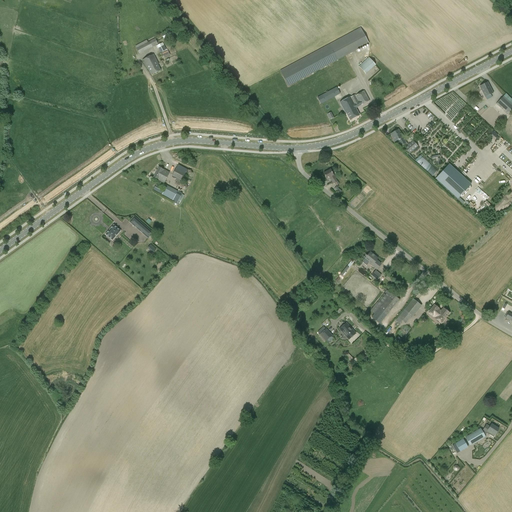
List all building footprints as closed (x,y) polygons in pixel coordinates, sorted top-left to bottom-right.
[(135,46),(139,54),(158,44),(155,38),(148,42),(147,40),(135,46)] [(162,52),(164,58),(170,56),(167,50),(166,50),(167,50),(165,45),(164,45),(163,43),(158,45),(156,46),(157,49),(159,48),(161,53),(162,52)] [(338,60),(331,46),(299,63),(306,77),(338,60)] [(161,70),(158,64),(153,55),(142,60),(147,70),(148,69),(151,75),(161,70)] [(366,74),(376,65),(369,57),(358,67),(366,74)] [(493,93),(487,82),(479,86),(485,97),(493,93)] [(317,97),(321,104),(335,97),(340,94),(337,87),(317,97)] [(355,94),(350,97),(339,102),(345,112),(350,120),(359,115),(356,108),(370,101),(364,91),(356,95),(355,94)] [(496,104),(507,114),(511,109),(511,103),(503,96),(496,104)] [(395,142),(397,140),(400,146),(406,143),(403,137),(398,129),(390,134),(395,142)] [(413,141),(404,149),(409,154),(418,146),(413,141)] [(471,184),(449,164),(442,172),(436,179),(437,180),(458,199),(471,184)] [(153,177),(157,179),(157,180),(164,183),(169,173),(159,167),(153,177)] [(176,168),(172,175),(183,181),(186,174),(176,168)] [(334,175),(333,175),(330,169),(323,173),(326,179),(327,181),(330,179),(333,184),(334,183),(336,186),(339,184),(337,181),(334,175)] [(177,191),(167,186),(162,195),(172,201),(174,197),(177,199),(180,194),(177,192),(177,191)] [(153,232),(136,218),(132,224),(149,237),(153,232)] [(115,238),(121,231),(114,225),(106,235),(112,240),(115,238)] [(154,253),(157,249),(151,244),(148,248),(154,253)] [(369,262),(368,263),(377,269),(381,264),(376,260),(378,258),(370,252),(365,258),(369,262)] [(371,276),(377,281),(381,275),(375,270),(375,271),(372,274),(371,276)] [(380,324),(399,299),(390,292),(387,295),(388,296),(371,317),(380,324)] [(408,313),(413,317),(422,306),(413,299),(404,310),(398,318),(402,321),(408,313)] [(439,323),(441,324),(450,313),(443,307),(441,310),(439,309),(440,309),(434,304),(427,312),(433,317),(434,316),(435,317),(434,318),(436,320),(437,321),(438,322),(439,323)] [(345,323),(339,329),(348,340),(355,334),(345,323)] [(326,342),(333,336),(326,328),(319,335),(318,336),(324,343),(326,342)] [(343,357),(349,363),(353,359),(348,353),(346,355),(345,355),(343,357)] [(486,432),(490,435),(493,437),(499,429),(491,424),(490,427),(486,424),(482,431),(481,428),(465,437),(470,446),(485,437),(485,435),(486,432)] [(455,443),(460,452),(468,447),(463,439),(455,443)]
